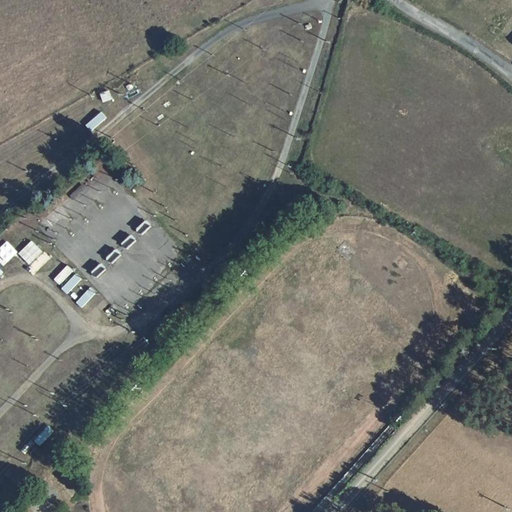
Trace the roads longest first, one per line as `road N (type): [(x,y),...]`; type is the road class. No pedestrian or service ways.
road 1 (unclassified): [(511,316),(336,511)]
road 2 (unclassified): [(396,0),(511,76)]
